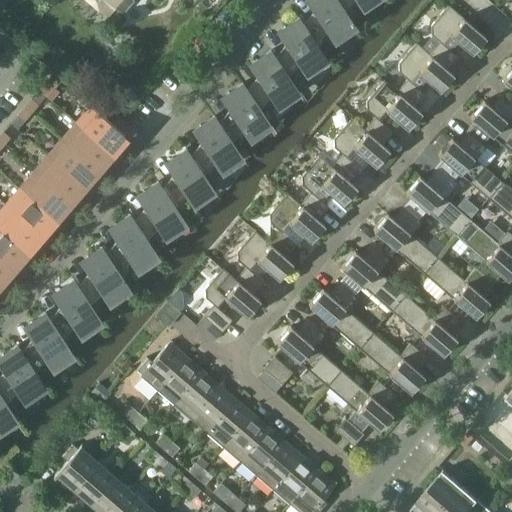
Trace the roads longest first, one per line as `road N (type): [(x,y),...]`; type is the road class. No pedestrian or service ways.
road 1 (residential): [(228,366),(510,34)]
road 2 (residential): [(0,325),(279,0)]
road 3 (residential): [(369,486),(511,320)]
road 4 (residential): [(369,486),(228,366)]
